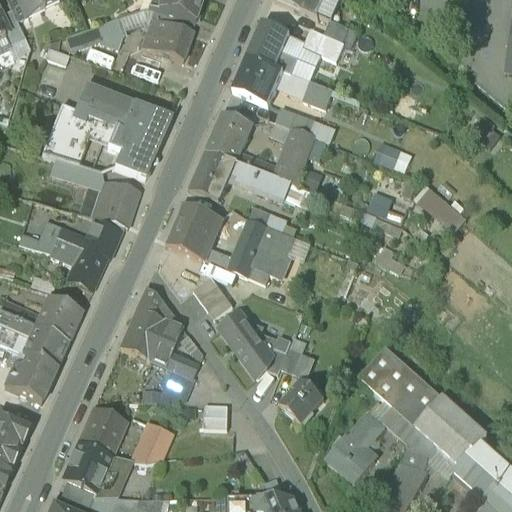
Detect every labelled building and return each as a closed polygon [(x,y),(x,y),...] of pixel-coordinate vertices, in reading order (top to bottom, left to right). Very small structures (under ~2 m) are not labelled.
[(2,0),(11,17),(0,21),(8,38),(2,41),(8,52),(24,44),(17,29),(28,23),(16,0),(2,0)] [(16,0),(28,23),(30,23),(27,16),(37,11),(40,18),(44,16),(43,14),(59,6),(56,0),(16,0)] [(204,0),(152,0),(152,3),(148,16),(152,17),(194,31),(204,0)] [(319,23),(330,28),(331,27),(332,28),(334,24),(340,20),(339,13),(342,8),(341,8),(326,2),(326,0),(274,0),(273,5),(275,6),(274,6),(318,26),(319,23)] [(326,0),(326,2),(341,8),(344,0),(326,0)] [(27,16),(30,23),(40,18),(37,11),(27,16)] [(152,17),(148,16),(144,16),(115,25),(121,40),(123,41),(126,42),(123,35),(142,29),(145,38),(150,25),(152,17)] [(150,25),(191,39),(194,31),(152,17),(150,25)] [(99,49),(117,56),(123,41),(121,40),(115,25),(95,33),(99,44),(99,48),(99,49)] [(140,52),(183,67),(192,40),(191,39),(150,25),(145,38),(140,52)] [(325,40),(351,51),(357,38),(332,28),(331,27),(330,28),(325,40)] [(247,65),(275,75),(282,59),(290,41),(262,29),(247,65)] [(65,44),(70,58),(99,48),(99,44),(95,33),(65,44)] [(304,54),(322,62),(341,69),(349,51),(312,35),(306,48),(304,54)] [(306,48),(290,41),(282,59),(298,66),(291,82),(310,89),(322,62),(304,54),(306,48)] [(48,54),(45,65),(65,72),(69,62),(48,54)] [(298,66),(282,59),(275,75),(284,79),(291,82),(298,66)] [(276,96),(284,79),(275,75),(247,65),(232,98),(269,113),(276,96)] [(284,79),(276,96),(304,106),(310,89),(291,82),(284,79)] [(333,97),(310,89),(304,106),(303,108),(326,116),(333,97)] [(114,175),(145,187),(172,126),(85,93),(75,119),(74,121),(75,121),(102,132),(114,136),(107,155),(120,160),(114,175)] [(56,167),(58,167),(75,121),(74,121),(75,119),(61,113),(42,163),(56,167)] [(293,136),(309,142),(315,128),(281,115),(275,131),(292,137),(293,136)] [(223,118),(206,157),(237,169),(240,161),(253,129),(223,118)] [(58,167),(78,174),(84,158),(87,148),(90,141),(97,144),(102,132),(75,121),(58,167)] [(496,131),(484,122),(471,139),(483,148),(493,135),(496,131)] [(309,142),(315,144),(314,145),(327,150),(330,151),(336,136),(315,128),(309,142)] [(292,137),(275,131),(270,144),(287,150),(292,137)] [(90,141),(87,148),(107,155),(114,136),(102,132),(97,144),(90,141)] [(501,141),(493,135),(483,148),(491,154),(501,141)] [(274,184),(291,190),(285,206),(298,212),(305,196),(297,193),(307,165),(314,145),(315,144),(309,142),(293,136),(292,137),(287,150),(277,175),(274,184)] [(314,145),(307,165),(320,170),(327,150),(314,145)] [(402,155),(382,147),(374,168),(394,176),(402,157),(402,155)] [(236,170),(237,169),(206,157),(189,197),(219,209),(227,191),(232,181),(236,170)] [(412,161),(402,157),(394,176),(405,180),(412,161)] [(236,170),(263,180),(267,171),(240,161),(237,169),(236,170)] [(67,187),(87,193),(100,197),(90,224),(127,235),(139,199),(112,191),(102,190),(100,180),(91,178),(78,174),(58,167),(56,167),(51,181),(68,186),(67,187)] [(263,180),(236,170),(232,181),(239,184),(237,188),(285,206),(291,190),(274,184),(263,180)] [(277,175),(267,171),(263,180),(274,184),(277,175)] [(323,180),(308,174),(301,192),(316,198),(323,180)] [(232,181),(227,191),(282,212),(285,206),(237,188),(239,184),(232,181)] [(416,188),(407,185),(402,202),(411,205),(416,188)] [(457,196),(445,186),(438,194),(449,204),(457,196)] [(468,225),(428,191),(414,207),(453,242),(468,225)] [(78,220),(90,224),(100,197),(87,193),(78,220)] [(323,203),(305,196),(298,212),(317,219),(323,203)] [(371,205),(366,218),(376,222),(386,226),(390,216),(391,212),(371,205)] [(356,215),(334,206),(330,216),(353,225),(356,215)] [(165,251),(219,272),(224,260),(211,255),(215,246),(212,245),(220,225),(182,210),(165,251)] [(254,213),(249,227),(266,234),(271,220),(254,213)] [(405,222),(390,216),(386,226),(402,232),(405,222)] [(288,226),(271,220),(266,234),(269,235),(283,240),(288,226)] [(386,226),(376,222),(372,233),(399,243),(403,232),(402,232),(386,226)] [(228,276),(247,284),(251,274),(269,235),(266,234),(249,227),(233,264),(228,276)] [(36,257),(49,262),(56,245),(81,256),(108,265),(110,266),(122,239),(92,229),(85,245),(46,229),(42,239),(38,247),(38,248),(38,249),(36,257)] [(283,240),(269,235),(251,274),(277,286),(287,264),(295,245),(283,240)] [(18,250),(36,257),(38,249),(38,248),(38,247),(22,240),(18,250)] [(92,298),(108,265),(81,256),(56,245),(49,262),(49,263),(72,273),(66,287),(92,298)] [(295,245),(287,264),(304,270),(311,251),(295,245)] [(396,257),(385,251),(376,267),(399,281),(406,271),(392,263),(396,257)] [(219,272),(228,276),(233,264),(224,260),(219,272)] [(193,297),(214,326),(233,312),(212,283),(193,297)] [(119,355),(164,375),(170,360),(174,352),(160,346),(167,331),(169,332),(175,327),(160,308),(146,295),(119,355)] [(39,322),(34,336),(68,351),(82,319),(48,304),(39,322)] [(0,311),(2,312),(0,317),(0,321),(34,336),(39,322),(1,305),(0,307),(0,311)] [(0,350),(22,361),(34,336),(0,321),(0,350)] [(221,335),(257,385),(267,378),(276,357),(279,348),(278,348),(261,341),(263,335),(245,327),(240,321),(221,335)] [(160,346),(174,352),(181,337),(169,332),(167,331),(160,346)] [(56,376),(68,351),(34,336),(22,361),(56,376)] [(295,343),(289,356),(302,361),(307,348),(295,343)] [(276,357),(287,361),(291,349),(279,344),(278,348),(279,348),(276,357)] [(406,426),(416,435),(442,405),(386,355),(359,384),(406,426)] [(282,376),(294,381),(302,361),(289,356),(282,376)] [(267,378),(278,383),(287,361),(276,357),(267,378)] [(170,378),(191,387),(197,372),(170,360),(164,375),(170,378)] [(41,410),(56,376),(22,361),(22,362),(27,364),(22,374),(15,370),(4,394),(41,410)] [(315,366),(302,361),(294,381),(307,386),(315,366)] [(156,410),(182,411),(192,388),(191,387),(170,378),(156,410)] [(284,418),(295,428),(296,427),(306,416),(311,420),(324,406),(301,386),(279,412),(285,417),(284,418)] [(477,502),(488,511),(511,511),(511,479),(482,452),(488,446),(442,405),(416,435),(438,455),(460,474),(454,481),(466,491),(464,493),(476,503),(477,502)] [(203,423),(228,424),(228,412),(204,411),(203,423)] [(93,415),(78,451),(111,465),(127,430),(93,415)] [(306,416),(296,427),(302,431),(311,420),(306,416)] [(0,418),(0,447),(20,457),(31,433),(0,418)] [(339,478),(355,492),(375,468),(364,459),(368,454),(383,436),(367,422),(351,441),(350,441),(347,445),(344,443),(324,466),(328,469),(339,478)] [(228,424),(203,423),(203,435),(227,436),(228,424)] [(401,444),(409,451),(410,450),(418,453),(416,459),(429,464),(438,455),(416,435),(406,426),(404,437),(402,442),(401,444)] [(161,466),(172,441),(147,430),(131,468),(146,472),(161,466)] [(20,457),(0,447),(0,476),(10,481),(20,457)] [(431,465),(429,464),(416,459),(418,453),(410,450),(409,451),(402,471),(380,508),(386,511),(410,511),(429,481),(425,479),(431,465)] [(95,502),(111,465),(78,451),(62,487),(67,489),(94,501),(95,502)] [(379,463),(368,454),(364,459),(375,468),(379,463)] [(131,469),(111,465),(95,502),(93,506),(115,505),(131,469)] [(0,476),(0,502),(0,503),(10,481),(0,476)] [(83,511),(89,511),(94,501),(67,489),(61,502),(83,511)] [(353,511),(367,511),(373,506),(369,503),(364,499),(353,511)] [(297,511),(293,503),(280,504),(280,511),(297,511)]
